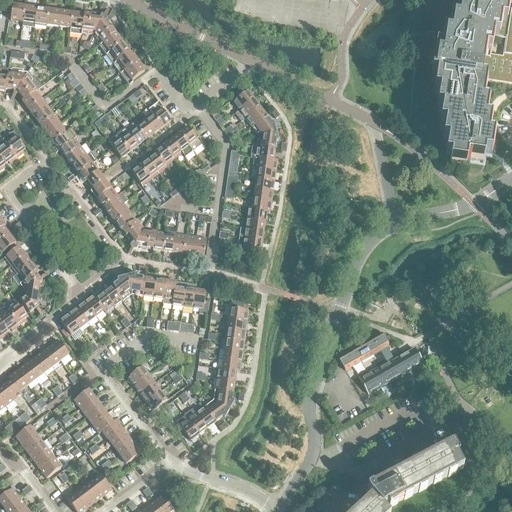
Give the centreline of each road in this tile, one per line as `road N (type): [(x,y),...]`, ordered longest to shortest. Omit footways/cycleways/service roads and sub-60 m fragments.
road 1 (tertiary): [(278,509),(312,455),(313,389),(368,248),(394,225)]
road 2 (residential): [(81,295),(11,196),(10,184),(42,162),(43,150),(0,105)]
road 3 (residential): [(394,225),(373,124),(250,63)]
road 4 (residential): [(168,464),(102,376),(150,335),(205,342)]
road 5 (residential): [(197,106),(152,76),(108,109),(68,58)]
road 6 (residential): [(169,207),(219,213),(227,149),(197,106)]
road 7 (residential): [(126,260),(214,271),(265,288)]
road 8 (residential): [(250,63),(124,0)]
road 9 (tertiary): [(394,225),(474,203),(511,177)]
